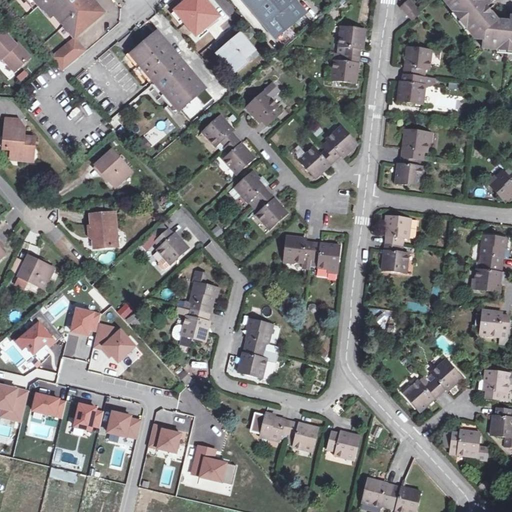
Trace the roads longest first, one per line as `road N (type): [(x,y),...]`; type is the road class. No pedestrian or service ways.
road 1 (residential): [(358,377),(314,405),(224,383),(218,371),(240,290),(210,246)]
road 2 (residential): [(64,373),(153,399),(128,511)]
road 3 (residential): [(366,197),(346,352),(358,377)]
road 4 (residential): [(385,0),(367,178)]
road 5 (residential): [(247,126),(305,196),(321,197),(341,177),(367,178)]
road 6 (residential): [(157,0),(45,95)]
road 7 (residential): [(511,212),(366,197)]
